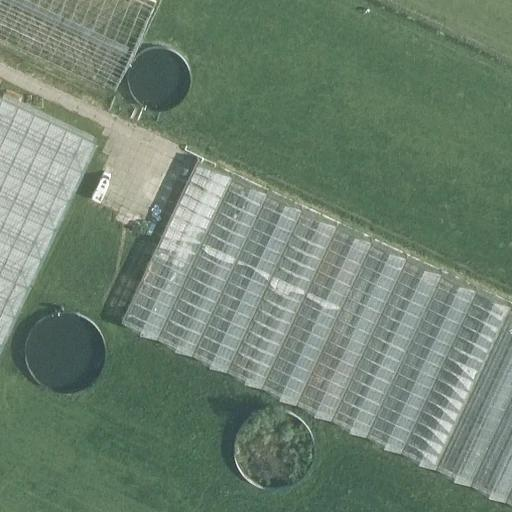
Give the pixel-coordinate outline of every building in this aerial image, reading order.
[(0,0),(0,37),(113,88),(154,0),(153,0),(0,0)] [(194,80),(194,73),(192,68),(189,62),(185,58),(181,54),(175,51),(168,49),(164,49),(158,49),(153,50),(147,53),(142,57),(139,61),(136,66),(133,72),(132,78),(132,84),(134,90),(137,96),(141,101),(145,105),(150,108),(154,110),(162,111),(168,111),(174,109),(180,106),(185,103),(188,99),(191,93),(194,87),(194,80)] [(0,93),(0,268),(28,282),(94,138),(0,93)] [(511,304),(197,158),(122,319),(511,499),(511,304)] [(0,268),(0,342),(28,282),(0,268)] [(103,366),(104,357),(104,349),(102,342),(98,334),(93,327),(88,322),(80,317),(72,314),(62,312),(55,312),(43,315),(35,319),(28,324),(23,331),(18,338),(15,347),(15,356),(15,365),(18,374),(22,381),(27,387),(32,393),(40,397),(48,400),(57,402),(67,401),(76,398),(82,395),(90,390),(97,382),(100,375),(103,366)] [(312,458),(313,450),(312,441),(310,433),(305,424),(299,416),(293,411),(284,406),(275,404),(267,403),(257,404),(249,406),(241,410),(233,416),(228,423),(223,431),(220,439),(219,449),(220,459),(223,467),(228,477),(233,483),(241,489),(248,493),(257,496),(265,497),(275,496),(283,493),(291,489),(299,483),(305,475),(310,466),(312,458)]
